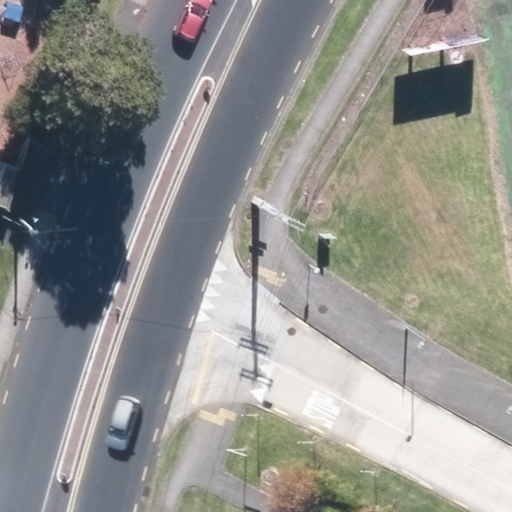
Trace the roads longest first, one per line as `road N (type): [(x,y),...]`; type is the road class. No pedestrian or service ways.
road 1 (secondary): [(33,511),(28,444),(146,113),(227,35)]
road 2 (residential): [(167,295),(511,482)]
road 3 (secondary): [(227,35),(229,139),(167,295)]
road 4 (secondary): [(167,295),(115,451),(79,511)]
